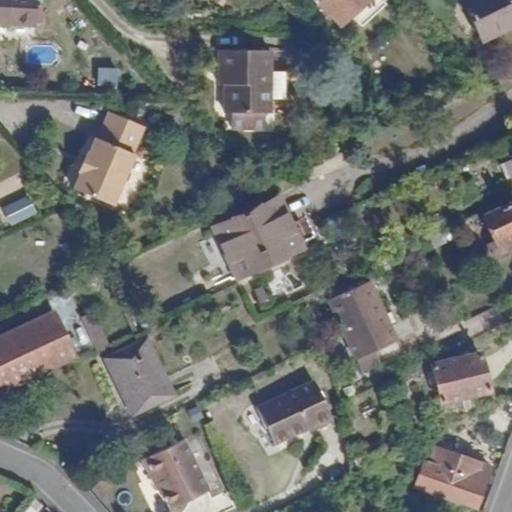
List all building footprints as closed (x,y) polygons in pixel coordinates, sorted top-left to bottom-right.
[(0,0),(0,22),(33,25),(34,0),(0,0)] [(360,0),(324,0),(322,1),(339,20),(360,0)] [(461,0),(480,35),(511,18),(511,11),(502,0),(461,0)] [(511,0),(502,0),(511,11),(511,0)] [(217,49),(216,71),(223,71),(223,84),(220,113),(229,114),(228,129),(260,131),(261,116),(265,115),(268,52),(217,49)] [(100,68),(99,85),(120,86),(121,69),(100,68)] [(149,114),(111,113),(109,139),(107,141),(107,157),(104,159),(103,179),(106,180),(106,196),(150,198),(151,143),(148,143),(149,114)] [(511,173),(511,155),(511,153),(495,161),(503,178),(511,173)] [(32,197),(5,205),(11,224),(38,216),(32,197)] [(270,197),(206,229),(230,276),(297,243),(295,238),(306,233),(296,213),(281,220),(270,197)] [(511,201),(484,215),(497,242),(511,235),(511,201)] [(451,224),(421,238),(426,248),(456,234),(451,224)] [(368,278),(328,297),(355,354),(394,336),(368,278)] [(76,280),(64,286),(80,319),(92,346),(94,349),(106,343),(76,280)] [(50,311),(0,334),(0,389),(72,356),(50,311)] [(143,342),(107,361),(133,411),(170,392),(143,342)] [(432,365),(442,403),(489,391),(479,352),(432,365)] [(306,382),(258,406),(275,442),(305,428),(307,431),(326,422),(306,382)] [(181,441),(141,462),(149,480),(152,478),(168,510),(206,490),(181,441)] [(426,463),(422,462),(413,486),(474,508),(488,467),(437,448),(434,455),(429,454),(426,463)]
